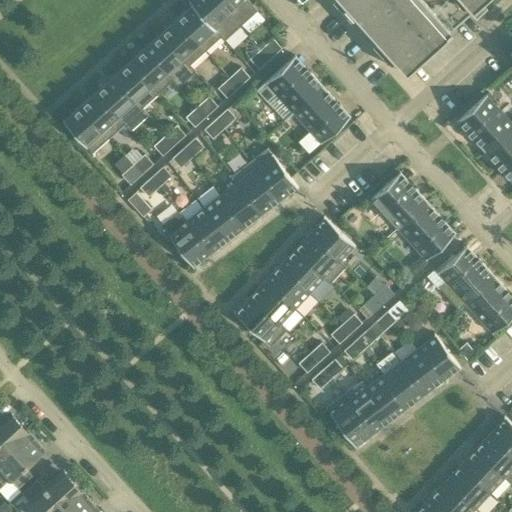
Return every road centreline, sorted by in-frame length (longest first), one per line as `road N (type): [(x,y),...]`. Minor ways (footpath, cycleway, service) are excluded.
road 1 (residential): [(511,260),(276,0)]
road 2 (residential): [(0,360),(137,511)]
